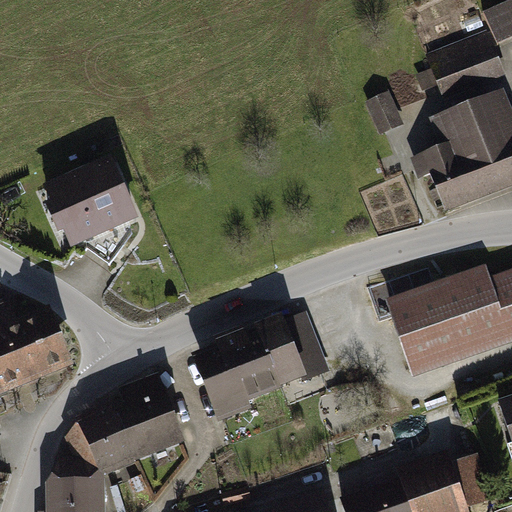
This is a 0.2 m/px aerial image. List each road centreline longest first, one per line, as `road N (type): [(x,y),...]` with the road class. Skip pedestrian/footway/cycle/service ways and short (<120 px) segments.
road 1 (tertiary): [(511,226),(424,239),(332,267),(115,360)]
road 2 (tertiary): [(115,360),(53,425),(24,511)]
road 3 (tertiary): [(115,360),(71,304),(0,264)]
